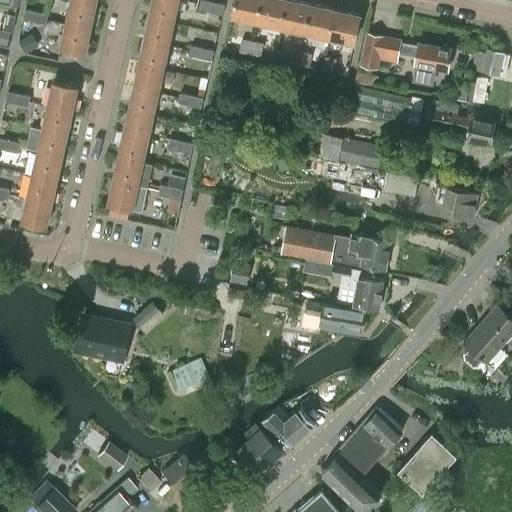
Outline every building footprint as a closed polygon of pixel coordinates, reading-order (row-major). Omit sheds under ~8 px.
[(77,0),(70,0),(66,22),(89,27),(95,4),(77,0)] [(153,0),(150,18),(173,23),(178,0),(153,0)] [(201,0),(199,8),(211,10),(212,2),(212,0),(210,0),(201,0)] [(212,2),(211,10),(222,13),(224,5),(224,3),(212,0),(212,2)] [(235,0),(231,17),(258,23),(262,0),(235,0)] [(262,0),(258,23),(282,28),(288,0),(262,0)] [(297,0),(288,0),(282,28),(308,34),(315,4),(297,0)] [(315,4),(308,34),(331,39),(338,9),(315,4)] [(26,7),(23,20),(47,25),(50,12),(26,7)] [(338,9),(331,39),(353,44),(360,14),(338,9)] [(3,29),(12,31),(15,15),(6,13),(3,29)] [(150,18),(145,40),(168,44),(173,23),(150,18)] [(84,53),(89,27),(66,22),(60,47),(84,53)] [(416,57),(414,65),(411,81),(433,85),(436,70),(446,72),(451,50),(448,50),(446,47),(442,46),(439,48),(418,44),(417,47),(399,43),(400,40),(367,34),(361,63),(376,67),(379,50),(416,57)] [(239,51),(250,53),(253,40),(242,37),(239,51)] [(145,40),(140,64),(163,68),(168,44),(145,40)] [(253,40),(250,53),(261,56),(264,42),(253,40)] [(190,44),(188,55),(200,57),(202,46),(190,44)] [(202,46),(200,57),(212,60),(214,48),(202,46)] [(287,61),(298,64),(301,50),(290,48),(287,61)] [(476,51),(472,68),(499,74),(505,75),(510,53),(504,52),(487,48),(485,53),(476,51)] [(301,50),(298,64),(309,66),(312,53),(301,50)] [(325,55),(322,69),(334,72),(337,57),(325,55)] [(140,64),(135,86),(158,91),(163,68),(140,64)] [(356,72),(355,80),(376,85),(377,77),(356,72)] [(482,102),(487,78),(471,75),(466,99),(482,102)] [(53,81),(48,105),(71,110),(77,87),(53,81)] [(135,86),(130,108),(153,114),(158,91),(135,86)] [(8,90),(5,101),(17,103),(19,93),(8,90)] [(180,91),(178,102),(190,104),(192,94),(180,91)] [(19,93),(17,103),(28,106),(31,95),(19,93)] [(192,94),(190,104),(201,107),(204,97),(192,94)] [(407,121),(417,123),(460,132),(458,138),(490,145),(495,123),(456,115),(458,106),(423,98),(423,97),(412,95),(407,121)] [(48,105),(43,127),(66,133),(71,110),(48,105)] [(130,108),(125,132),(148,136),(153,114),(130,108)] [(31,126),(26,146),(38,149),(38,150),(61,157),(66,133),(43,127),(42,128),(31,126)] [(125,132),(120,155),(143,160),(148,136),(125,132)] [(338,159),(343,136),(323,132),(322,134),(314,132),(311,150),(319,152),(318,156),(338,159)] [(0,136),(0,147),(6,149),(8,139),(0,136)] [(167,149),(179,152),(182,138),(169,136),(167,149)] [(385,145),(344,136),(339,159),(381,167),(385,145)] [(182,138),(179,152),(191,154),(194,141),(182,138)] [(8,139),(6,149),(18,152),(20,141),(8,139)] [(38,150),(33,172),(56,178),(61,157),(38,150)] [(120,155),(114,179),(137,185),(147,187),(152,162),(143,160),(120,155)] [(419,177),(321,158),(320,162),(311,161),(308,174),(317,176),(317,178),(326,180),(328,169),(335,171),(333,180),(415,196),(419,177)] [(33,172),(27,197),(51,202),(56,178),(33,172)] [(110,205),(108,215),(127,219),(129,209),(132,210),(132,208),(142,210),(147,187),(137,185),(114,179),(109,204),(110,205)] [(159,183),(157,194),(158,194),(169,196),(171,188),(172,186),(159,183)] [(0,196),(7,198),(10,188),(0,185),(0,196)] [(171,188),(169,196),(181,199),(183,190),(184,188),(172,186),(171,188)] [(473,217),(478,195),(447,188),(443,206),(453,208),(452,212),(473,217)] [(46,228),(51,202),(27,197),(22,223),(46,228)] [(283,246),(282,252),(329,261),(329,259),(334,236),(334,233),(287,225),(286,228),(283,246)] [(334,236),(329,259),(360,265),(360,267),(385,271),(390,242),(391,238),(361,232),(360,236),(352,235),(351,237),(334,233),(334,236)] [(320,262),(318,272),(331,275),(331,276),(341,278),(337,300),(353,303),(353,304),(378,309),(383,281),(384,278),(361,274),(362,268),(329,262),(320,261),(320,262)] [(153,300),(133,317),(144,330),(164,313),(153,300)] [(361,332),(365,312),(308,301),(305,313),(321,316),(320,324),(361,332)] [(465,342),(471,347),(464,356),(464,359),(472,367),(476,366),(483,358),(486,360),(511,329),(511,317),(497,305),(465,342)] [(76,347),(82,348),(122,357),(130,324),(83,313),(76,347)] [(278,348),(307,352),(310,334),(280,331),(278,348)] [(177,368),(166,372),(175,392),(179,390),(181,394),(212,380),(201,357),(184,364),(182,359),(174,363),(177,368)] [(275,406),(264,415),(265,416),(276,428),(291,445),(314,424),(311,420),(299,407),(290,416),(281,405),(279,402),(275,406)] [(338,453),(321,471),(363,510),(380,491),(362,474),(388,445),(403,428),(379,407),(364,423),(337,453),(338,453)] [(231,446),(223,453),(239,471),(243,467),(247,464),(255,473),(280,451),(283,449),(261,425),(234,449),(231,446)] [(432,432),(398,469),(423,491),(457,454),(432,432)] [(116,468),(125,455),(107,442),(98,455),(116,468)] [(178,455),(161,471),(165,475),(166,476),(173,484),(179,491),(200,473),(201,472),(184,453),(183,452),(178,455)] [(145,469),(136,477),(149,490),(159,481),(160,480),(147,467),(145,469)] [(101,500),(111,511),(133,511),(137,509),(127,497),(136,488),(127,478),(101,500)] [(45,480),(28,498),(35,505),(42,511),(111,511),(101,500),(93,491),(74,509),(54,488),(45,480)] [(344,511),(322,486),(292,511),(344,511)]
